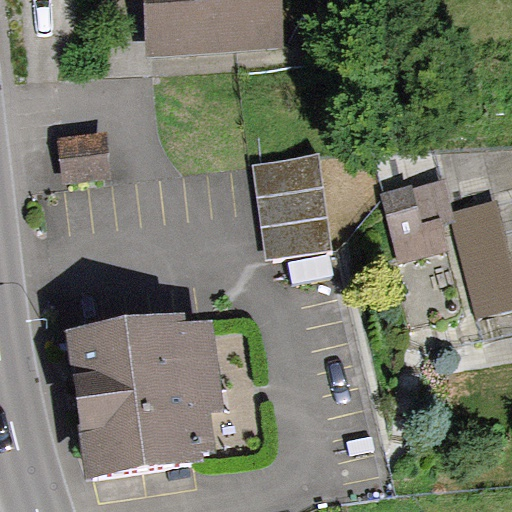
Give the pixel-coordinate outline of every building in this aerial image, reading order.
[(141,0),(144,57),(281,50),(278,0),(141,0)] [(56,139),(61,183),(110,178),(105,134),(56,139)] [(253,164),(265,264),(332,256),(320,156),(253,164)] [(467,312),(510,303),(490,207),(447,216),(440,184),(382,196),(389,230),(412,225),(419,257),(454,250),(467,312)] [(69,329),(90,474),(216,457),(209,412),(223,410),(210,320),(187,323),(185,313),(69,329)]
